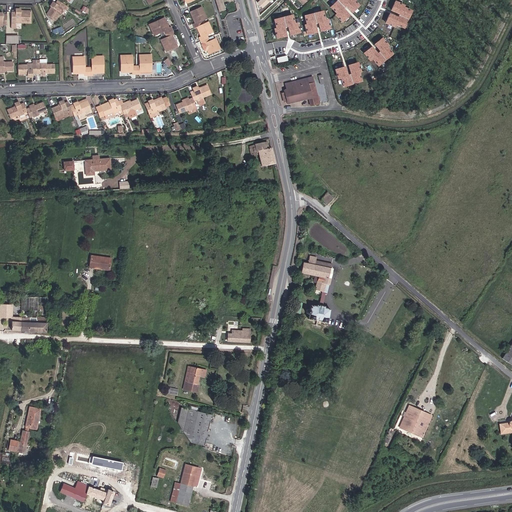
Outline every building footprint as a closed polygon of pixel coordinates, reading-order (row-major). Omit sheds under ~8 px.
[(49,12),(57,18),(63,9),(65,10),(68,5),(68,6),(70,3),(65,0),(53,0),(53,2),(55,4),(49,12)] [(214,0),(218,13),(223,12),(222,9),(225,8),(223,0),(214,0)] [(262,0),(259,3),(264,9),(273,0),(262,0)] [(334,16),(341,23),(349,16),(344,12),(347,9),(352,13),(358,7),(351,0),(349,0),(349,1),(347,0),(339,0),(330,9),(336,14),(334,16)] [(404,7),(394,3),(391,12),(399,16),(397,19),(389,16),(385,24),(394,29),(395,26),(405,31),(412,13),(403,9),(404,7)] [(192,22),(194,26),(197,25),(198,25),(204,22),(202,18),(207,16),(202,5),(191,10),(194,16),(196,20),(192,22)] [(16,9),(13,9),(13,26),(16,26),(16,21),(22,21),(22,19),(30,19),(30,9),(22,9),(22,7),(16,7),(16,9)] [(324,10),(305,15),(307,24),(305,25),(308,35),(318,32),(317,24),(320,23),(323,31),(333,29),(329,19),(327,20),(324,10)] [(9,23),(9,14),(4,14),(4,12),(0,12),(0,24),(5,25),(5,23),(9,23)] [(297,14),(274,19),(277,27),(274,28),(277,38),(288,36),(287,27),(289,26),(291,34),(302,32),(300,22),(298,22),(297,14)] [(165,31),(173,26),(172,23),(168,25),(163,16),(149,22),(154,32),(159,30),(161,33),(165,31)] [(198,35),(200,40),(210,35),(208,31),(213,29),(209,20),(204,22),(198,25),(202,34),(198,35)] [(174,29),(173,26),(165,31),(166,33),(160,36),(166,47),(176,42),(171,31),(174,29)] [(214,33),(200,40),(204,48),(207,47),(209,51),(220,46),(214,33)] [(370,49),(363,55),(369,62),(371,60),(377,68),(392,56),(385,48),(388,47),(383,39),(375,45),(380,52),(376,55),(370,49)] [(134,73),(138,73),(138,64),(133,64),(133,53),(120,53),(120,70),(133,70),(134,73)] [(138,64),(138,73),(142,73),(142,70),(154,70),(153,53),(141,53),(142,64),(138,64)] [(173,61),(168,54),(164,57),(169,64),(173,61)] [(85,75),(89,75),(89,65),(85,65),(85,55),(74,55),(74,71),(85,71),(85,75)] [(89,65),(89,75),(93,75),(93,71),(105,71),(104,55),(92,55),(93,65),(89,65)] [(40,61),(37,61),(37,71),(40,70),(40,72),(46,72),(46,70),(54,70),(54,61),(45,61),(45,56),(40,56),(40,60),(40,61)] [(0,70),(3,71),(3,69),(12,69),(12,59),(4,60),(4,57),(0,57),(0,70)] [(33,71),(37,71),(37,61),(32,61),(32,58),(27,58),(27,61),(18,61),(18,71),(26,71),(27,72),(33,72),(33,71)] [(357,64),(334,71),(337,81),(341,80),(343,88),(359,84),(356,73),(359,73),(357,64)] [(284,104),(309,98),(310,106),(320,104),(314,76),(284,82),(286,91),(281,92),(284,104)] [(197,87),(193,89),(196,95),(197,98),(201,96),(202,98),(208,95),(207,94),(215,90),(211,81),(203,85),(202,83),(197,85),(197,87)] [(195,105),(199,103),(197,98),(196,95),(192,96),(191,95),(186,97),(187,98),(178,102),(181,110),(188,108),(189,110),(196,107),(195,105)] [(174,105),(170,96),(165,98),(169,107),(174,105)] [(115,116),(125,112),(122,105),(120,99),(120,98),(116,100),(115,98),(110,101),(110,102),(102,105),(106,115),(113,113),(115,116)] [(125,112),(126,113),(129,112),(130,114),(137,111),(137,110),(137,111),(136,109),(142,106),(139,98),(134,100),(132,101),(131,99),(125,101),(126,103),(122,105),(125,112)] [(152,102),(148,104),(152,113),(155,112),(156,114),(163,111),(162,109),(169,107),(165,98),(158,100),(157,99),(152,101),(152,102)] [(76,104),(73,106),(76,114),(79,113),(80,115),(85,113),(84,111),(94,108),(91,99),(82,102),(82,101),(76,103),(76,104)] [(57,116),(60,115),(63,114),(64,116),(71,113),(72,115),(76,114),(73,106),(72,104),(71,101),(67,102),(66,100),(60,102),(61,104),(54,107),(57,116)] [(29,108),(26,101),(23,103),(22,101),(17,103),(18,105),(8,109),(11,118),(20,114),(21,116),(26,114),(25,113),(30,111),(29,108)] [(30,111),(32,117),(36,115),(36,117),(42,115),(41,113),(47,111),(47,113),(50,112),(46,101),(38,104),(37,102),(31,104),(32,106),(29,108),(30,111)] [(177,128),(182,126),(179,118),(174,119),(175,123),(172,124),(173,126),(176,125),(177,128)] [(260,162),(273,160),(270,144),(267,145),(265,137),(248,143),(250,153),(255,152),(255,149),(258,149),(260,162)] [(111,157),(85,158),(86,174),(94,174),(93,168),(111,167),(111,157)] [(73,160),(64,161),(64,171),(74,170),(73,160)] [(327,193),(321,200),(326,205),(332,197),(327,193)] [(301,267),(300,272),(318,276),(315,289),(325,292),(327,284),(330,285),(331,278),(328,277),(332,263),(316,259),(317,257),(310,255),(308,263),(304,262),(303,267),(301,267)] [(111,259),(91,256),(89,268),(110,271),(111,259)] [(19,314),(36,314),(36,304),(45,305),(46,298),(19,297),(19,306),(19,314)] [(19,319),(19,314),(19,306),(14,306),(15,301),(10,301),(9,306),(5,306),(4,319),(10,319),(9,332),(19,332),(19,319)] [(325,305),(317,303),(317,305),(311,304),(310,307),(308,306),(307,307),(305,308),(305,309),(305,310),(305,311),(306,311),(306,312),(307,312),(309,314),(308,317),(317,319),(316,324),(315,324),(314,326),(322,327),(322,326),(320,325),(321,321),(328,322),(331,308),(324,307),(325,305)] [(19,332),(28,333),(28,323),(36,324),(36,314),(19,314),(19,319),(19,332)] [(28,323),(28,333),(45,334),(45,324),(36,324),(28,323)] [(248,342),(249,333),(242,333),(241,337),(237,336),(236,342),(248,342)] [(511,343),(503,357),(511,362),(511,360),(511,343)] [(205,373),(207,366),(188,362),(184,378),(185,378),(186,379),(185,386),(198,389),(200,381),(199,380),(200,372),(205,373)] [(410,401),(432,411),(433,409),(411,399),(410,401)] [(410,401),(410,403),(431,413),(432,411),(410,401)] [(431,413),(410,403),(399,426),(421,436),(431,413)] [(208,409),(195,406),(188,436),(200,439),(208,409)] [(24,428),(35,430),(39,410),(28,408),(24,428)] [(507,424),(500,426),(502,435),(511,431),(511,419),(510,419),(509,419),(508,420),(507,422),(507,424)] [(182,460),(180,468),(192,471),(195,463),(182,460)] [(165,497),(172,499),(180,468),(173,466),(165,497)] [(159,467),(157,475),(164,477),(166,469),(159,467)] [(172,499),(184,503),(189,483),(192,471),(180,468),(172,499)] [(95,489),(77,481),(74,489),(63,485),(60,494),(83,503),(86,495),(95,498),(102,500),(101,503),(110,507),(115,491),(108,489),(107,491),(95,486),(95,489)] [(91,507),(95,498),(86,495),(83,503),(91,507)]
